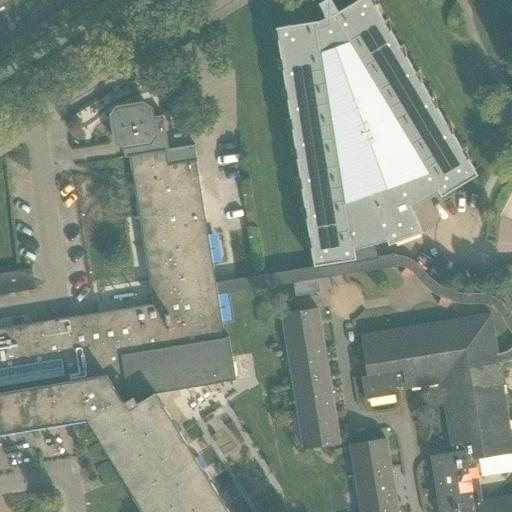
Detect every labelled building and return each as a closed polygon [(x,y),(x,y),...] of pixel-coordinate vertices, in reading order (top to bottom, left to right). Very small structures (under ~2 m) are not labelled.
[(331,0),(325,0),(323,1),(322,0),(311,0),(310,2),(308,5),(306,8),(306,11),(305,14),(305,16),(305,19),(305,21),(305,23),(276,27),(315,266),(378,256),(375,244),(388,240),(389,245),(423,232),(412,207),(439,191),(442,197),(478,175),(372,0),(358,0),(339,12),(331,0)] [(144,102),(116,106),(110,115),(114,143),(123,150),(125,158),(128,158),(151,303),(0,329),(0,433),(87,420),(144,511),(229,511),(155,394),(216,383),(235,379),(228,336),(225,337),(218,293),(217,281),(198,160),(199,160),(196,145),(169,149),(163,116),(154,117),(153,109),(144,102)] [(171,117),(173,128),(192,125),(190,114),(171,117)] [(222,152),(223,163),(240,162),(239,151),(222,152)] [(315,266),(217,281),(218,293),(294,281),(319,277),(395,264),(397,264),(399,265),(400,265),(402,266),(404,266),(406,267),(408,268),(409,269),(411,271),(412,272),(413,274),(417,278),(421,283),(425,287),(429,290),(434,293),(439,296),(445,299),(452,300),(458,302),(464,303),(471,303),(477,303),(479,303),(481,303),(484,303),(486,304),(488,305),(490,306),(492,307),(494,308),(495,310),(497,311),(499,313),(500,315),(511,334),(511,345),(510,347),(508,349),(505,350),(503,351),(500,352),(497,353),(499,363),(502,362),(505,362),(507,361),(510,359),(511,358),(511,314),(509,309),(507,307),(505,304),(503,302),(500,300),(498,298),(495,297),(492,295),(489,294),(486,293),(483,293),(480,292),(476,292),(472,293),(467,293),(462,292),(457,292),(453,291),(448,289),(444,287),(438,284),(434,281),(429,277),(425,273),(421,268),(419,266),(417,264),(414,262),(412,260),(409,258),(406,257),(403,256),(400,255),(396,255),(393,254),(378,256),(315,266)] [(6,278),(9,294),(34,290),(32,274),(6,278)] [(319,277),(294,281),(296,296),(321,292),(319,277)] [(283,315),(289,348),(324,343),(319,309),(283,315)] [(474,462),(511,456),(511,450),(499,363),(497,353),(492,316),(361,336),(368,377),(362,378),(366,400),(400,394),(398,381),(405,380),(406,390),(442,384),(452,446),(456,445),(458,452),(431,457),(439,511),(511,511),(511,497),(480,503),(474,462)] [(289,348),(294,382),(330,376),(324,343),(289,348)] [(294,382),(300,415),(335,409),(330,376),(294,382)] [(300,415),(305,448),(341,443),(335,409),(300,415)] [(350,446),(356,479),(392,473),(387,440),(350,446)] [(0,466),(16,464),(12,441),(0,443),(0,466)] [(356,479),(361,511),(368,511),(398,507),(392,473),(356,479)]
